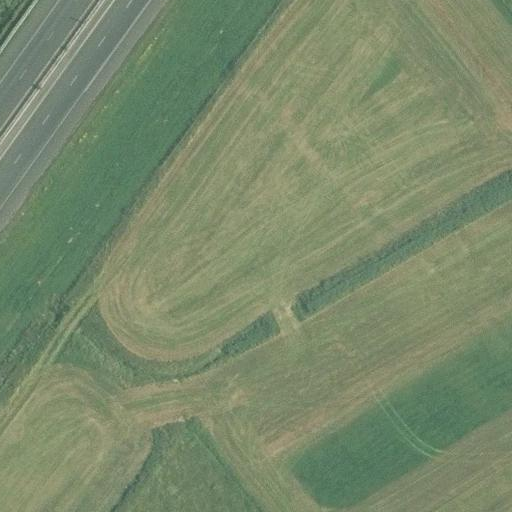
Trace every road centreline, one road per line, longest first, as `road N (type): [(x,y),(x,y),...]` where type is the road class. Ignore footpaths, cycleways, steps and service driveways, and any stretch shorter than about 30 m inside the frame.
road 1 (motorway): [(0,186),(133,0)]
road 2 (motorway): [(79,0),(0,110)]
